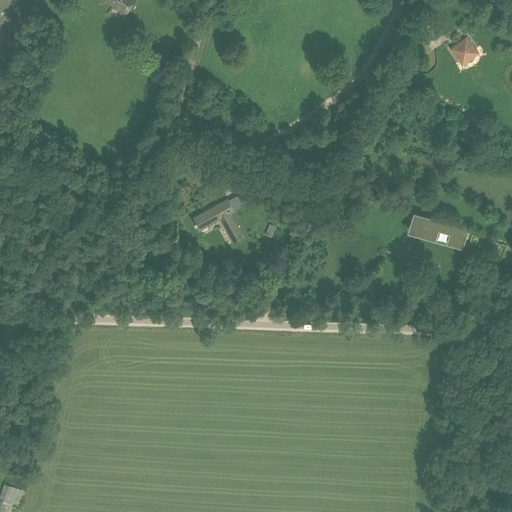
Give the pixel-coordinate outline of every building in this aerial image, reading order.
[(105,0),(124,15),(135,0),(105,0)] [(431,29),(437,31),(440,18),(441,13),(435,12),(434,17),(431,29)] [(463,58),(467,62),(470,62),(472,61),(474,59),(475,56),(471,52),(476,48),(469,39),(466,41),(464,38),(456,44),(458,47),(452,51),(459,61),(463,58)] [(220,218),(233,242),(243,237),(231,213),(234,211),(234,210),(238,208),(232,196),(228,198),(192,218),(199,230),(220,218)] [(447,240),(463,245),(467,233),(460,231),(461,227),(433,218),(431,222),(416,217),(412,229),(436,236),(439,228),(450,232),(447,240)] [(271,236),(275,226),(269,224),(265,234),(271,236)] [(204,234),(206,238),(216,234),(215,230),(204,234)] [(239,248),(250,244),(248,239),(237,244),(239,248)] [(0,495),(0,511),(10,511),(12,507),(19,510),(26,490),(4,483),(0,495)]
